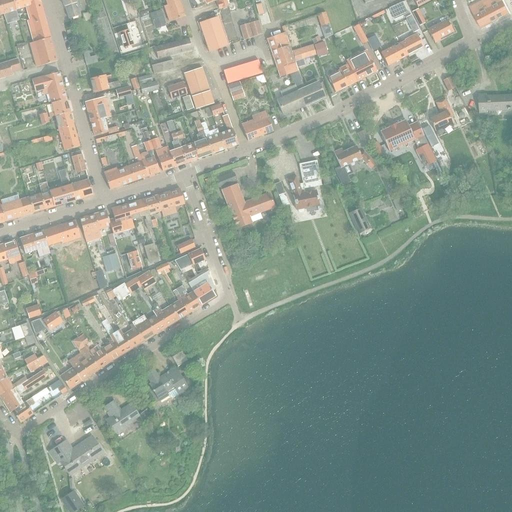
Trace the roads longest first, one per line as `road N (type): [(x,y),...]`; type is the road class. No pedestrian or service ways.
road 1 (residential): [(229,295),(11,432)]
road 2 (residential): [(245,152),(474,43)]
road 3 (residential): [(102,200),(50,0)]
road 4 (residential): [(245,152),(183,0)]
road 5 (residential): [(229,295),(184,174)]
